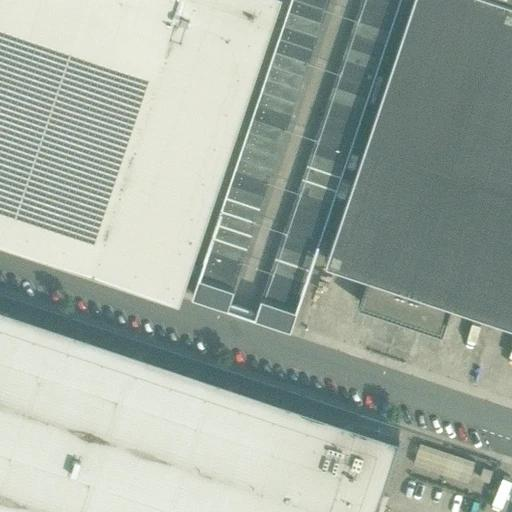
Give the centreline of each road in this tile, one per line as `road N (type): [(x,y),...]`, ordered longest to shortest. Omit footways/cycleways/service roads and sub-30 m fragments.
road 1 (unclassified): [(511,426),(0,253)]
road 2 (unknown): [(227,330),(345,0)]
road 3 (unknown): [(502,511),(389,470)]
